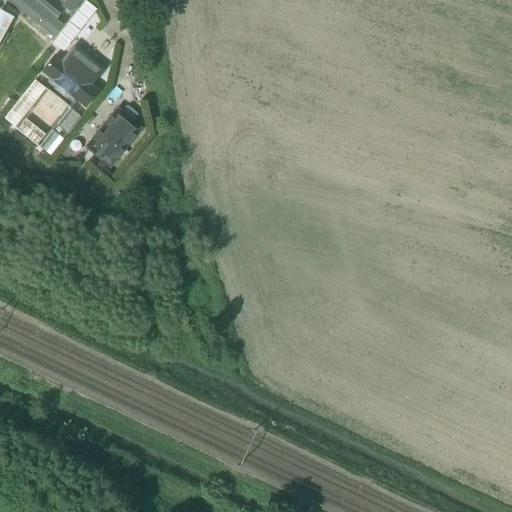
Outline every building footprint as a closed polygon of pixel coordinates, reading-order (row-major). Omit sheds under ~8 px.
[(40,0),(33,0),(32,2),(30,0),(5,0),(51,38),(61,26),(55,20),(59,15),(40,0)] [(65,0),(60,7),(70,15),(81,0),(65,0)] [(0,40),(12,19),(0,11),(0,40)] [(38,75),(85,113),(101,94),(93,87),(105,73),(73,47),(61,61),(54,55),(38,75)] [(15,127),(47,88),(36,78),(3,118),(15,127)] [(68,132),(81,115),(48,88),(26,116),(45,131),(54,121),(68,132)] [(84,146),(108,165),(137,128),(113,109),(84,146)] [(16,129),(38,144),(46,133),(24,118),(16,129)] [(51,129),(39,146),(51,154),(63,137),(51,129)]
